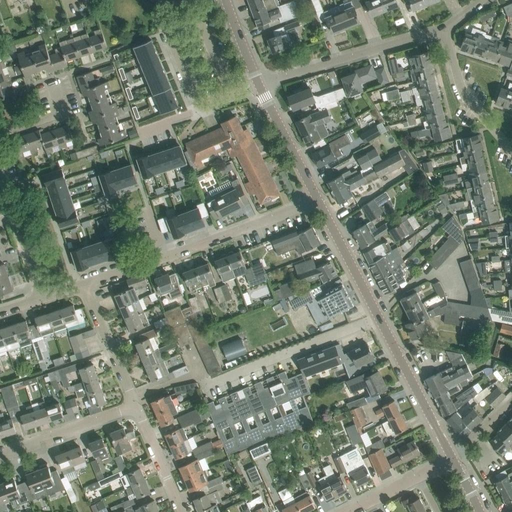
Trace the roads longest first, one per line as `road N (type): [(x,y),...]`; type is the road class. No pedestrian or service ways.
road 1 (residential): [(83,284),(317,200)]
road 2 (residential): [(257,84),(444,29)]
road 3 (residential): [(206,386),(378,318)]
road 4 (unclassified): [(452,457),(378,318)]
road 5 (residential): [(0,451),(135,407)]
road 6 (residential): [(511,151),(469,103),(444,29)]
road 7 (residential): [(43,297),(0,169)]
road 8 (residential): [(135,407),(83,284)]
road 9 (unclassified): [(378,318),(317,200)]
road 10 (residential): [(190,0),(160,15),(199,106)]
road 11 (unclassified): [(317,200),(257,84)]
